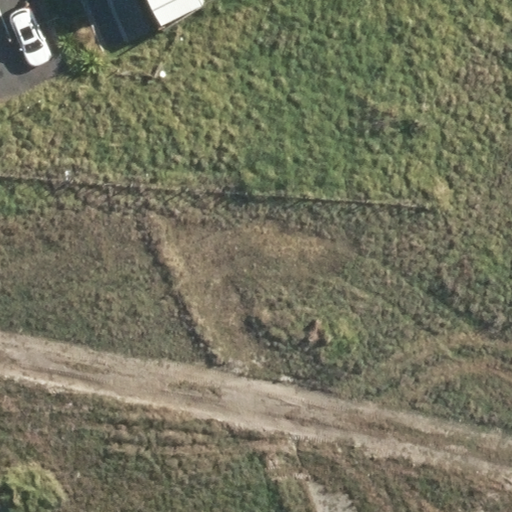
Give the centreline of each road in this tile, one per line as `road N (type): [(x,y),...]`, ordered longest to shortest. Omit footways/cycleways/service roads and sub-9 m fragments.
road 1 (tertiary): [(24,81),(194,511)]
road 2 (unknown): [(511,377),(297,511)]
